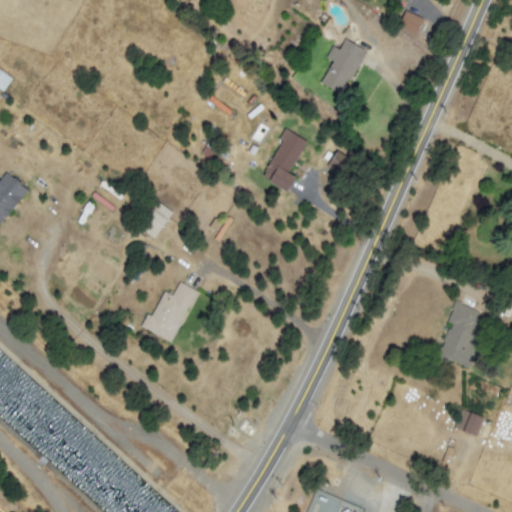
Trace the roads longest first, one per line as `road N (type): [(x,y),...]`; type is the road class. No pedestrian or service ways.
road 1 (tertiary): [(481,0),(317,373),(238,511)]
road 2 (residential): [(289,427),(482,511)]
